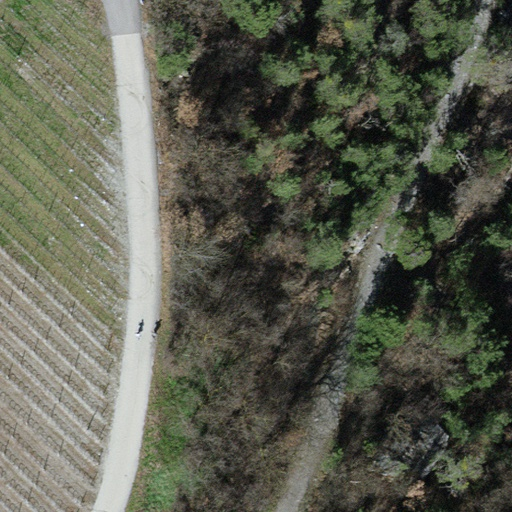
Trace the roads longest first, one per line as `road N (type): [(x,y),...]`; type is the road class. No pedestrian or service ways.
road 1 (track): [(485,0),(280,511)]
road 2 (track): [(106,0),(127,164),(121,460),(98,511)]
